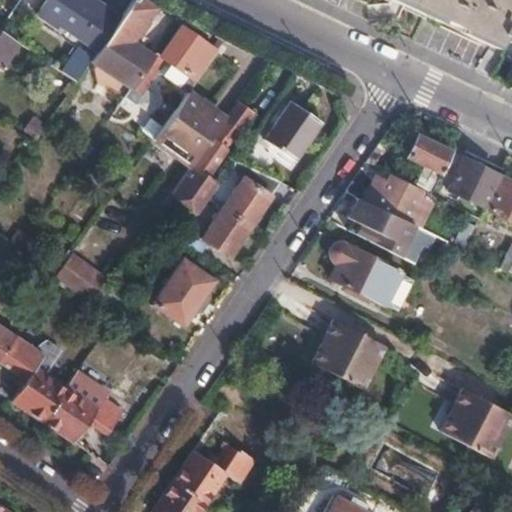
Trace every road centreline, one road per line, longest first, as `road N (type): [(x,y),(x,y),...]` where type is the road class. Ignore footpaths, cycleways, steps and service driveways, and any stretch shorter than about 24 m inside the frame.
road 1 (residential): [(405,78),(116,511)]
road 2 (residential): [(405,78),(248,0)]
